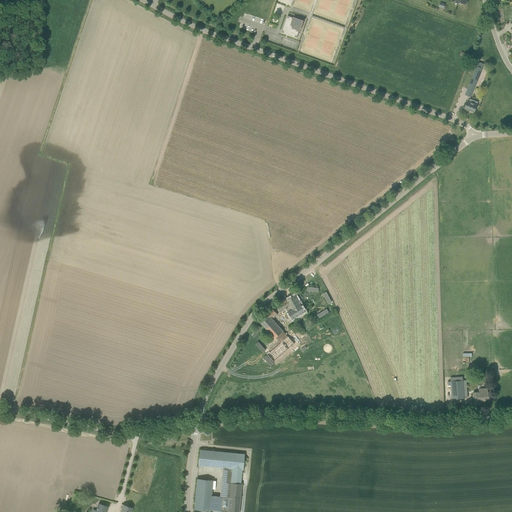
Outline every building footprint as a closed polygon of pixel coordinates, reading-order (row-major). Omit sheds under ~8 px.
[(294,18),(288,16),(282,32),(297,38),(299,30),(300,26),(297,20),(293,19),(294,18)] [(482,68),(477,66),(465,95),(471,97),(482,68)] [(473,103),(475,100),(470,98),(469,101),(468,101),(465,108),(474,112),(477,105),(473,103)] [(300,292),(295,294),(277,305),(280,311),(286,308),(293,319),(299,315),(305,311),(301,304),(305,301),(300,292)] [(281,343),(288,337),(283,331),(284,331),(273,319),(278,314),(273,308),(259,320),(270,333),(275,339),(276,338),(281,343)] [(317,315),(319,318),(329,312),(327,309),(317,315)] [(261,328),(258,326),(252,335),(255,337),(261,328)] [(274,362),(295,344),(288,336),(288,337),(281,343),(267,355),(274,362)] [(266,350),(258,342),(256,344),(263,352),(266,350)] [(274,363),(267,355),(264,357),(271,366),(274,363)] [(467,380),(451,381),(452,398),(468,397),(467,380)] [(479,392),(473,392),(474,404),(480,403),(480,399),(482,399),(483,400),(489,400),(489,392),(487,392),(486,388),(479,388),(479,392)] [(198,465),(223,468),(220,497),(229,498),(231,483),(241,484),(242,470),(243,470),(244,454),(200,449),(198,465)] [(210,511),(210,510),(211,495),(213,480),(197,479),(194,509),(210,511)] [(238,511),(241,484),(231,483),(229,498),(228,511),(232,511),(238,511)] [(228,511),(229,498),(220,497),(220,496),(211,495),(210,510),(221,511),(228,511)] [(106,511),(108,506),(99,503),(96,510),(93,509),(91,511),(106,511)]
